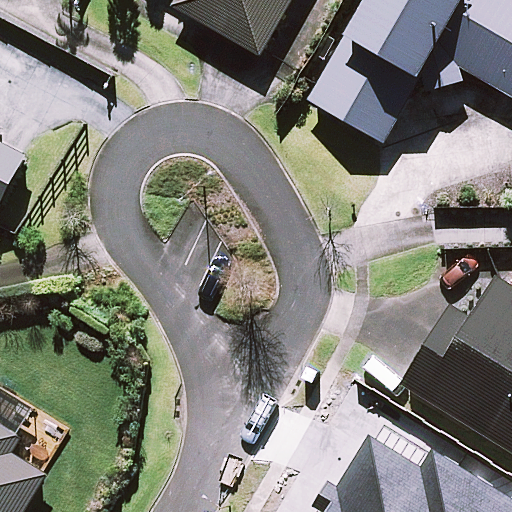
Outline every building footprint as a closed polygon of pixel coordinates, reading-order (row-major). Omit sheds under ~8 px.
[(177,0),(173,9),(262,58),(293,0),(177,0)] [(386,145),(412,97),(475,78),(511,98),(511,0),(370,0),(313,105),(386,145)] [(0,208),(26,157),(0,144),(5,135),(0,132),(0,208)] [(511,289),(496,280),(470,321),(451,309),(404,386),(511,453),(511,289)] [(26,511),(73,432),(0,389),(0,511),(26,511)]
